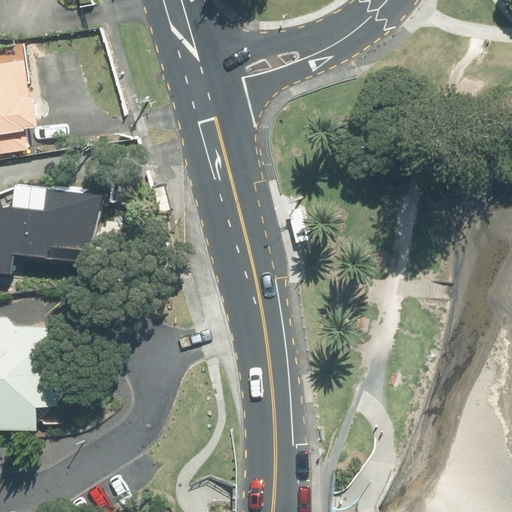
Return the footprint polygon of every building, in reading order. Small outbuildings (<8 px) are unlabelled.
[(0,151),(33,147),(30,125),(43,123),(33,57),(0,61),(0,151)] [(100,180),(60,175),(51,237),(92,242),(100,180)] [(311,216),(300,218),(304,243),(315,241),(311,216)] [(4,221),(0,221),(0,269),(13,271),(18,234),(2,232),(4,221)] [(0,424),(46,425),(47,396),(64,397),(65,326),(7,325),(7,316),(0,315),(0,424)]
